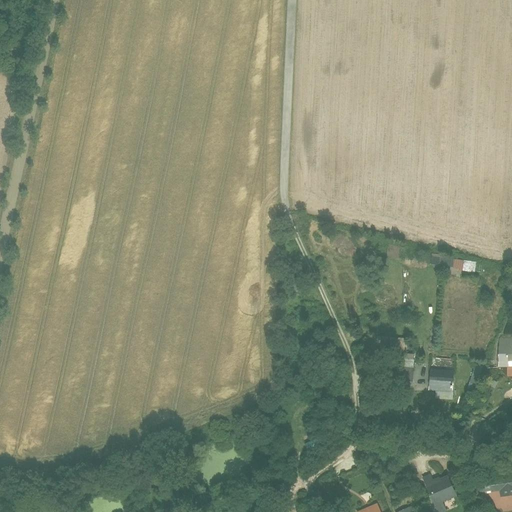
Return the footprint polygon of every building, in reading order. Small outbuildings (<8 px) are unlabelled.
[(388,257),(400,258),(402,246),(390,244),(388,257)] [(461,271),(477,271),(478,260),(455,260),(455,267),(461,267),(461,271)] [(511,338),(500,339),(500,366),(511,365),(511,338)] [(452,369),(429,368),(428,389),(451,390),(452,369)] [(511,474),(492,477),(493,491),(499,491),(500,497),(511,495),(511,474)] [(458,494),(450,476),(429,486),(438,504),(458,494)] [(379,511),(374,501),(356,510),(356,511),(379,511)]
